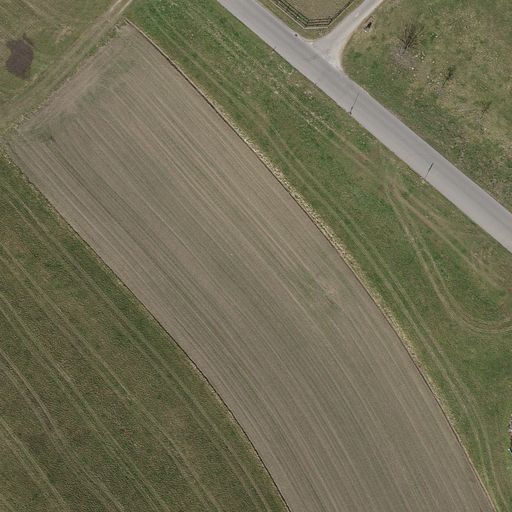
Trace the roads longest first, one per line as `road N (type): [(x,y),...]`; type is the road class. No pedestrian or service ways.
road 1 (unclassified): [(511,231),(311,64)]
road 2 (track): [(125,0),(0,122)]
